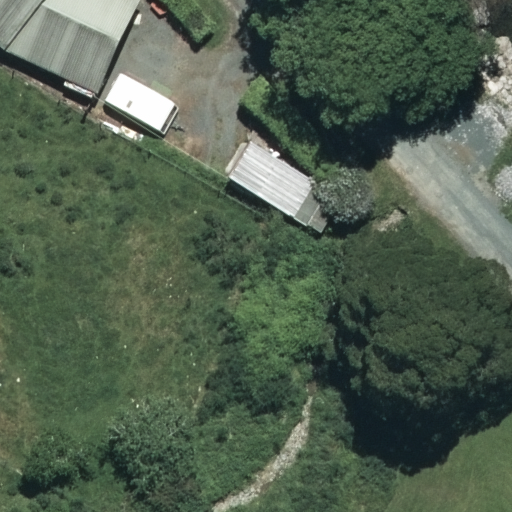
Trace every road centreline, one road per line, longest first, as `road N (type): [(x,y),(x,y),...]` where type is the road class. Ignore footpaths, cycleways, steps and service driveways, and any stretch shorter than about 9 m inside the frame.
road 1 (track): [(511,271),(423,164),(259,0)]
road 2 (track): [(245,0),(243,42),(224,80),(187,78)]
